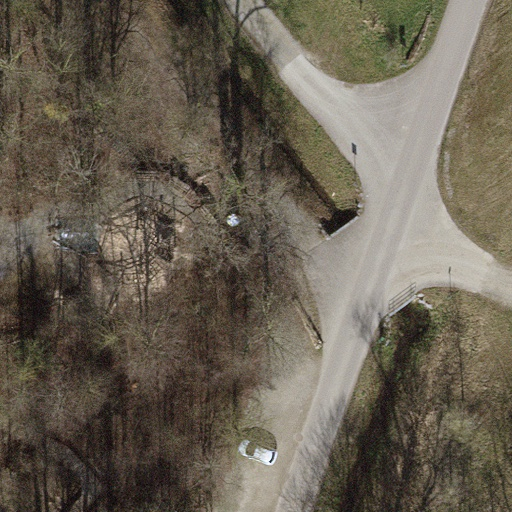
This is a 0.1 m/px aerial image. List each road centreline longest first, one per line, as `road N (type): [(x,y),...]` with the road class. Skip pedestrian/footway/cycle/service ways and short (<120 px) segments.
road 1 (unclassified): [(290,511),(469,0)]
road 2 (track): [(359,309),(284,225),(119,0)]
road 3 (track): [(242,0),(402,193),(511,282)]
